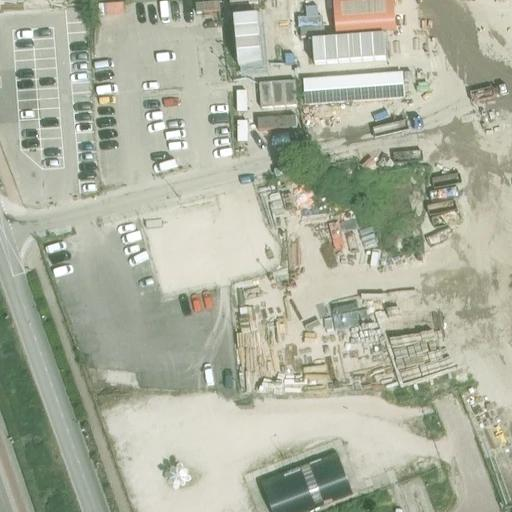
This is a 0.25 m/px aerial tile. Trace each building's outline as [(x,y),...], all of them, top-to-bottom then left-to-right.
[(216,22),(215,0),(192,0),(194,23),(216,22)] [(393,0),(334,0),(337,36),(396,32),(393,0)] [(314,42),(315,65),(386,60),(385,38),(314,42)] [(304,82),(306,107),(404,100),(403,76),(304,82)] [(263,511),(306,511),(334,501),(319,460),(253,485),(263,511)]
